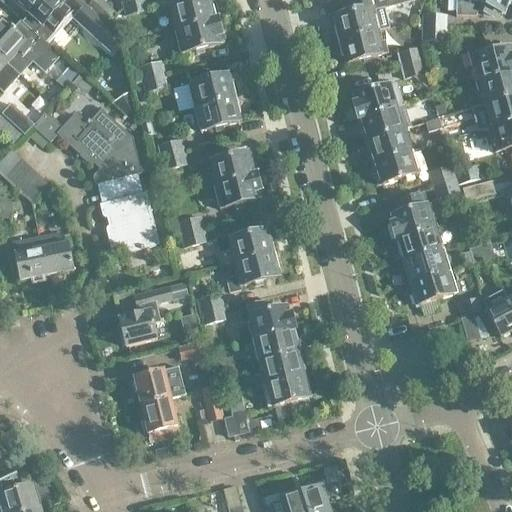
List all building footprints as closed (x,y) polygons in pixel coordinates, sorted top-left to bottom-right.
[(27,12),(43,27),(53,16),(62,24),(73,11),(78,16),(74,20),(111,53),(117,47),(112,43),(119,36),(106,25),(88,9),(78,0),(16,0),(28,11),(27,12)] [(99,0),(95,0),(88,8),(88,9),(106,25),(115,15),(99,0)] [(149,13),(146,0),(144,0),(123,6),(126,19),(149,13)] [(168,10),(174,34),(216,23),(212,9),(210,10),(207,0),(168,10)] [(348,0),(340,2),(344,18),(335,20),(337,29),(333,30),(337,44),(379,33),(374,13),(414,3),(414,0),(348,0)] [(511,0),(457,0),(457,18),(476,18),(479,12),(493,17),(495,12),(503,16),(508,4),(511,5),(511,0)] [(447,44),(448,18),(423,17),(422,23),(417,24),(419,32),(423,31),(422,44),(447,44)] [(27,19),(22,24),(29,31),(34,26),(27,19)] [(1,22),(0,23),(0,59),(8,67),(8,66),(12,69),(22,57),(24,58),(30,52),(49,71),(59,60),(27,30),(19,38),(8,28),(7,28),(1,22)] [(217,23),(216,23),(174,34),(180,57),(219,47),(217,39),(221,37),(217,23)] [(379,33),(337,44),(341,59),(344,58),(346,66),(385,57),(379,33)] [(500,46),(482,51),(469,54),(473,71),(478,69),(481,83),(511,75),(511,55),(511,50),(502,52),(500,46)] [(397,56),(401,70),(424,64),(421,50),(397,56)] [(142,83),(166,77),(163,64),(139,70),(142,83)] [(352,106),(357,121),(404,107),(400,95),(408,93),(405,82),(428,77),(424,64),(401,70),(403,80),(395,82),(396,85),(388,87),(388,86),(354,97),(356,105),(352,106)] [(511,75),(481,83),(481,84),(476,85),(479,94),(484,93),(487,106),(511,99),(511,75)] [(145,96),(169,90),(166,77),(142,83),(145,96)] [(188,88),(194,111),(235,101),(231,86),(229,87),(227,78),(188,88)] [(511,99),(487,106),(483,107),(485,117),(490,116),(493,129),(511,124),(511,99)] [(235,101),(194,111),(200,134),(238,124),(236,115),(239,115),(235,101)] [(12,107),(2,116),(25,137),(32,129),(34,127),(12,107)] [(404,107),(357,121),(357,122),(361,121),(368,142),(407,130),(400,110),(404,108),(404,107)] [(444,107),(435,110),(436,112),(438,119),(447,117),(444,107)] [(436,112),(422,117),(425,124),(438,120),(438,119),(436,112)] [(447,117),(438,119),(438,120),(441,131),(442,131),(442,129),(466,123),(463,112),(447,117)] [(87,147),(84,150),(45,114),(34,127),(32,129),(51,146),(58,138),(79,156),(78,156),(92,169),(96,165),(102,171),(96,177),(94,181),(95,188),(141,176),(132,141),(101,113),(78,139),(87,147)] [(25,137),(2,116),(0,114),(0,131),(17,147),(25,137)] [(438,120),(425,124),(429,135),(441,131),(438,120)] [(511,124),(493,129),(497,144),(493,145),(495,154),(508,151),(509,156),(511,155),(511,124)] [(407,130),(368,142),(375,164),(414,152),(407,130)] [(161,161),(186,155),(183,142),(158,148),(161,161)] [(414,152),(375,164),(382,187),(421,175),(414,152)] [(0,167),(0,178),(4,182),(22,163),(12,154),(0,167)] [(164,174),(189,168),(186,155),(161,161),(164,174)] [(207,165),(213,188),(256,178),(256,177),(254,177),(251,163),(248,164),(246,155),(207,165)] [(22,163),(4,182),(13,190),(30,171),(22,163)] [(437,203),(460,195),(459,188),(483,181),(479,168),(454,174),(452,169),(429,176),(437,203)] [(30,171),(13,190),(22,198),(39,179),(30,171)] [(141,176),(95,188),(96,188),(99,187),(104,207),(100,208),(110,248),(132,242),(135,254),(159,248),(146,196),(142,197),(137,178),(141,177),(141,176)] [(256,178),(213,188),(219,212),(258,202),(256,193),(260,192),(256,178)] [(39,179),(22,198),(31,207),(49,187),(39,179)] [(496,196),(492,183),(463,191),(466,204),(496,196)] [(422,196),(396,204),(399,215),(391,218),(393,225),(390,227),(395,242),(398,241),(433,230),(426,207),(422,196)] [(181,239),(205,233),(202,219),(177,226),(181,239)] [(0,236),(7,238),(10,224),(1,222),(0,227),(0,236)] [(433,230),(398,241),(405,264),(440,253),(433,230)] [(464,245),(473,242),(470,231),(460,234),(464,245)] [(184,252),(208,245),(205,233),(181,239),(184,252)] [(266,233),(229,242),(228,238),(216,241),(220,256),(230,253),(233,266),(274,255),(271,240),(268,241),(266,233)] [(472,259),(493,255),(489,237),(476,241),(477,243),(468,246),(470,254),(463,256),(466,268),(474,266),(472,259)] [(53,238),(39,241),(48,278),(75,272),(69,246),(56,249),(53,238)] [(46,278),(48,278),(39,241),(25,244),(27,255),(14,258),(20,284),(33,281),(33,286),(47,283),(46,278)] [(447,274),(440,253),(405,264),(412,285),(447,274)] [(274,255),(233,266),(236,279),(226,282),(230,296),(242,293),(240,288),(277,279),(275,270),(278,270),(274,255)] [(454,297),(447,274),(412,285),(419,308),(454,297)] [(157,308),(175,304),(189,300),(186,288),(146,297),(151,315),(120,322),(127,350),(158,342),(155,326),(163,324),(160,313),(159,313),(157,308)] [(200,316),(225,310),(221,296),(197,302),(200,316)] [(463,320),(481,313),(477,302),(459,307),(463,320)] [(499,342),(511,334),(511,312),(507,304),(485,316),(499,342)] [(203,329),(228,322),(225,310),(200,316),(203,329)] [(257,342),(292,333),(296,332),(292,317),(288,318),(286,310),(251,319),(257,342)] [(461,321),(468,345),(481,342),(474,318),(461,321)] [(292,333),(257,342),(262,364),(297,356),(297,354),(300,353),(297,341),(294,342),(292,333)] [(196,369),(209,365),(204,345),(178,350),(182,364),(193,361),(196,369)] [(297,356),(262,364),(268,387),(303,378),(302,377),(305,376),(302,364),(299,364),(297,356)] [(224,383),(238,379),(233,359),(218,363),(224,383)] [(134,381),(141,409),(171,401),(190,397),(183,369),(134,381)] [(303,378),(268,387),(274,410),(291,405),(293,413),(310,408),(308,399),(311,398),(308,386),(305,387),(303,378)] [(233,420),(245,417),(240,395),(227,398),(233,420)] [(210,424),(223,421),(216,396),(204,399),(210,424)] [(171,401),(141,409),(148,437),(165,433),(166,436),(179,433),(171,401)] [(22,491),(17,474),(0,484),(0,499),(3,511),(37,511),(40,511),(33,487),(22,491)] [(282,502),(285,511),(328,511),(321,489),(282,502)]
